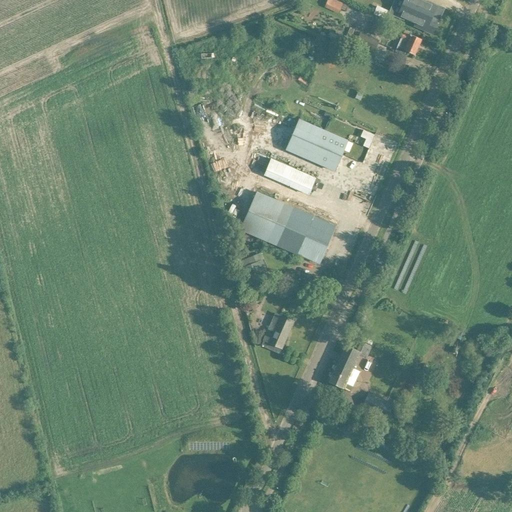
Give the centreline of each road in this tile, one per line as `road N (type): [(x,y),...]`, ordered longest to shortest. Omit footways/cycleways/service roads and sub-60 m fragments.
road 1 (tertiary): [(248,511),(480,0)]
road 2 (track): [(158,0),(265,423),(281,439)]
